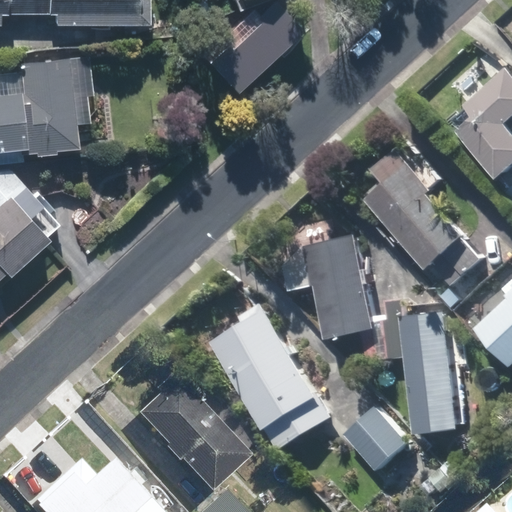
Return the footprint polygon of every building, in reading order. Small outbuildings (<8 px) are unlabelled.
[(0,0),(0,18),(28,19),(27,0),(0,0)] [(27,0),(28,19),(55,19),(55,29),(148,29),(148,0),(142,0),(138,0),(137,0),(27,0)] [(0,97),(0,165),(26,163),(25,156),(38,155),(39,158),(59,156),(58,152),(81,150),(72,59),(23,63),(24,75),(26,95),(0,97)] [(511,68),(462,113),(473,125),(468,129),(511,177),(511,68)] [(413,167),(371,204),(435,275),(440,270),(457,288),(487,262),(470,244),(474,241),(435,198),(438,195),(413,167)] [(43,241),(57,227),(6,172),(0,171),(0,278),(3,276),(7,281),(47,245),(43,241)] [(362,239),(306,251),(315,290),(321,289),(334,345),(370,337),(373,367),(392,364),(386,306),(377,306),(362,239)] [(511,287),(511,289),(511,290),(511,302),(484,328),(511,359),(511,287)] [(386,306),(392,364),(412,362),(422,440),(465,434),(451,315),(412,320),(410,302),(386,306)] [(249,325),(218,345),(285,452),(340,418),(274,312),(268,316),(263,308),(245,319),(249,325)] [(179,374),(156,394),(160,398),(138,418),(212,499),(251,463),(202,408),(206,404),(179,374)] [(383,411),(355,435),(388,473),(416,448),(383,411)] [(429,440),(423,446),(431,455),(437,449),(429,440)] [(44,455),(29,467),(45,486),(60,474),(44,455)] [(457,462),(445,473),(458,485),(469,476),(457,462)] [(77,479),(40,511),(147,511),(149,511),(111,470),(88,491),(77,479)] [(240,511),(226,496),(208,511),(240,511)] [(478,511),(501,511),(490,501),(478,511)]
